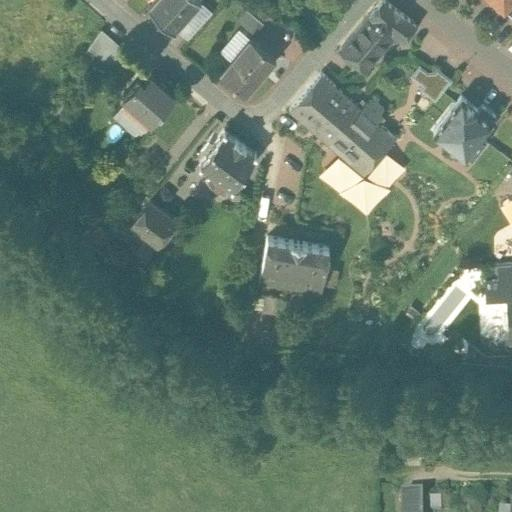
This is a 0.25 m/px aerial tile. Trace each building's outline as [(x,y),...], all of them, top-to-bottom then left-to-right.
[(200,0),(152,0),(147,5),(174,30),(201,0),(200,0)] [(416,22),(385,0),(380,0),(338,48),(364,70),(396,33),(403,38),(416,22)] [(492,0),(503,9),(510,0),(492,0)] [(263,21),(245,6),(236,16),(254,32),(263,21)] [(122,46),(100,27),(80,56),(92,65),(97,57),(108,65),(122,46)] [(275,56),(250,35),(220,70),(234,81),(246,90),(275,56)] [(434,70),(427,70),(419,64),(412,73),(424,83),(421,86),(434,97),(450,78),(436,67),(434,70)] [(360,104),(321,70),(289,107),(363,171),(394,135),(376,119),(383,112),(380,110),(383,107),(371,96),(368,100),(366,98),(360,104)] [(173,92),(150,71),(143,79),(139,75),(123,93),(126,96),(121,103),(145,125),(173,92)] [(478,106),(461,93),(433,129),(464,154),(475,141),(480,145),(486,138),(480,134),(491,120),(490,118),(495,112),(482,102),(478,106)] [(255,150),(223,126),(199,159),(231,183),(255,150)] [(177,215),(149,194),(130,217),(125,214),(114,228),(146,255),(177,215)] [(100,223),(79,244),(90,254),(110,233),(100,223)] [(297,237),(267,232),(259,275),(284,280),(287,265),(292,266),(297,237)] [(328,243),(297,237),(292,266),(287,265),(284,280),(320,286),(328,243)] [(511,260),(494,261),(495,273),(511,273),(511,260)] [(473,289),(472,261),(460,261),(404,333),(404,335),(422,349),(431,349),(442,335),(441,329),(473,289)] [(511,273),(495,273),(484,274),(485,291),(505,290),(507,330),(511,330),(511,273)] [(286,296),(265,293),(262,307),(284,311),(286,296)] [(422,426),(401,427),(401,455),(423,455),(422,426)] [(420,511),(421,495),(402,495),(402,511),(420,511)]
